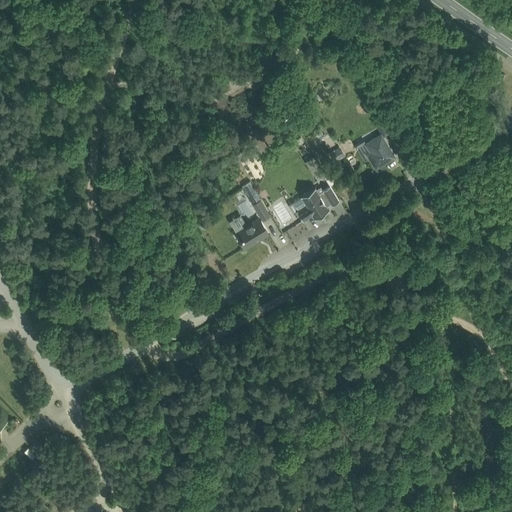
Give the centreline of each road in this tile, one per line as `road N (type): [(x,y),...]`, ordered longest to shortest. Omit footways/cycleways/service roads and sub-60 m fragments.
road 1 (unclassified): [(511,119),(139,348),(72,403)]
road 2 (unknown): [(511,378),(447,267),(335,273),(185,353),(159,361),(139,348)]
road 3 (unknown): [(135,0),(128,48),(104,99),(96,189),(108,287),(139,348)]
road 4 (unclassified): [(11,298),(72,403)]
